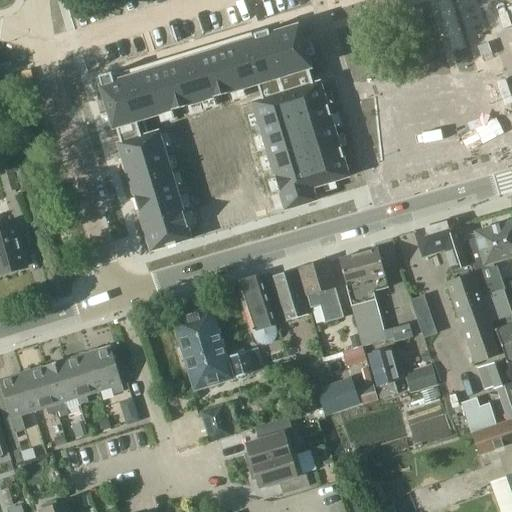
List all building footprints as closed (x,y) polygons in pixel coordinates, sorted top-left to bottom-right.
[(299,206),(359,187),(305,19),(107,81),(155,251),(196,238),(169,141),(271,113),(299,206)] [(490,61),(484,63),(487,71),(493,69),(490,61)] [(453,276),(474,269),(465,242),(459,223),(457,218),(415,232),(424,258),(445,251),(453,276)] [(465,242),(493,322),(511,316),(511,315),(503,291),(504,290),(496,267),(487,270),(486,266),(511,258),(511,221),(476,232),(477,238),(465,242)] [(0,274),(26,267),(13,225),(0,229),(0,227),(0,274)] [(389,288),(379,249),(340,259),(363,347),(395,338),(396,342),(414,337),(410,324),(385,330),(374,292),(389,288)] [(345,318),(328,261),(299,269),(311,308),(321,306),(326,323),(345,318)] [(287,321),(309,314),(296,270),(274,277),(287,321)] [(504,354),(493,322),(476,273),(446,283),(474,364),(504,354)] [(276,340),(278,333),(261,276),(237,283),(252,334),(253,333),(255,340),(262,345),(267,345),(272,344),(276,340)] [(228,357),(212,307),(173,319),(196,392),(236,380),(235,379),(265,370),(258,348),(228,357)] [(493,322),(504,354),(504,353),(507,363),(511,361),(511,315),(511,316),(493,322)] [(354,349),(343,353),(347,367),(366,362),(358,334),(350,336),(354,349)] [(88,353),(100,392),(113,388),(115,395),(125,392),(111,346),(88,353)] [(369,354),(378,386),(377,386),(378,387),(395,382),(401,380),(392,347),(369,354)] [(86,397),(100,392),(88,353),(67,360),(81,406),(88,404),(86,397)] [(486,365),(478,368),(486,390),(494,387),(495,389),(496,388),(511,382),(511,380),(507,366),(505,359),(486,365)] [(44,367),(58,412),(60,418),(69,416),(67,410),(81,406),(67,360),(44,367)] [(409,394),(414,392),(438,386),(432,366),(404,374),(409,394)] [(23,373),(35,412),(48,408),(50,414),(58,412),(44,367),(23,373)] [(22,416),(35,412),(23,373),(0,380),(17,433),(26,430),(22,416)] [(352,378),(316,390),(325,416),(325,417),(331,415),(360,405),(352,378)] [(399,394),(395,382),(378,387),(381,399),(399,394)] [(511,382),(496,388),(507,420),(511,418),(511,382)] [(462,403),(472,433),(498,424),(491,403),(480,407),(477,398),(462,403)] [(223,407),(202,414),(211,443),(219,441),(232,437),(232,436),(223,407)] [(292,454),(286,433),(294,431),(289,418),(262,426),(266,438),(247,444),(250,453),(245,455),(249,468),(292,454)] [(479,454),(507,444),(511,442),(511,418),(507,420),(499,423),(498,424),(472,433),(471,434),(479,454)] [(73,426),(77,438),(88,435),(84,423),(73,426)] [(22,452),(25,462),(36,458),(34,449),(22,452)] [(292,454),(249,468),(253,481),(258,479),(261,488),(280,482),(283,494),(310,486),(306,473),(303,474),(297,452),(292,454)] [(501,511),(511,511),(511,474),(491,482),(501,511)] [(380,482),(369,486),(376,505),(387,501),(380,482)] [(4,511),(23,511),(18,496),(2,501),(4,511)] [(70,511),(67,503),(58,505),(57,500),(43,505),(45,510),(41,511),(70,511)]
